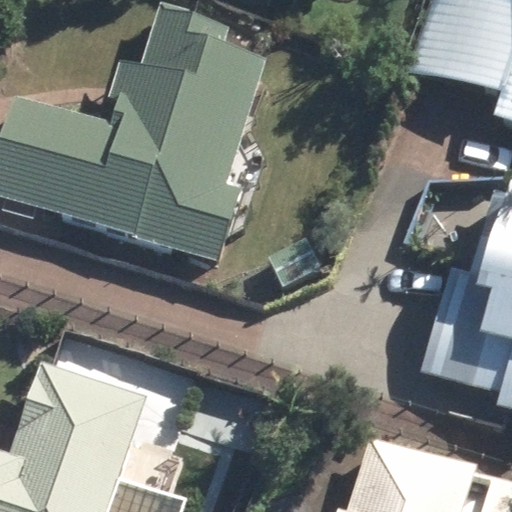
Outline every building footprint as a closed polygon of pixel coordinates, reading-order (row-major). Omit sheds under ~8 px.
[(277,0),(317,14),(321,0),(277,0)] [(474,136),(511,151),(511,67),(499,63),(495,18),(449,0),(430,0),(397,83),(482,117),(474,136)] [(0,124),(0,217),(204,280),(226,206),(212,203),(248,82),(207,69),(217,36),(149,15),(129,83),(110,77),(92,137),(4,110),(0,124)] [(480,426),(511,439),(511,218),(484,207),(448,296),(434,289),(409,385),(484,415),(480,426)] [(258,267),(274,298),(310,280),(294,249),(258,267)] [(0,511),(153,511),(159,496),(103,478),(130,403),(30,368),(0,456),(0,511)] [(501,511),(509,489),(357,443),(337,511),(501,511)]
